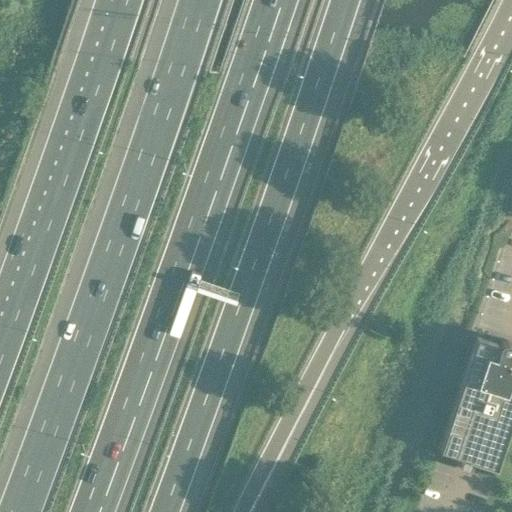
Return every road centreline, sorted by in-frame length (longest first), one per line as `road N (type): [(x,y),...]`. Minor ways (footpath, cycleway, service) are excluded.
road 1 (motorway): [(249,511),(511,20)]
road 2 (motorway): [(92,511),(275,0)]
road 3 (motorway): [(161,511),(342,0)]
road 4 (motorway): [(198,0),(21,511)]
road 5 (motorway): [(116,0),(0,325)]
